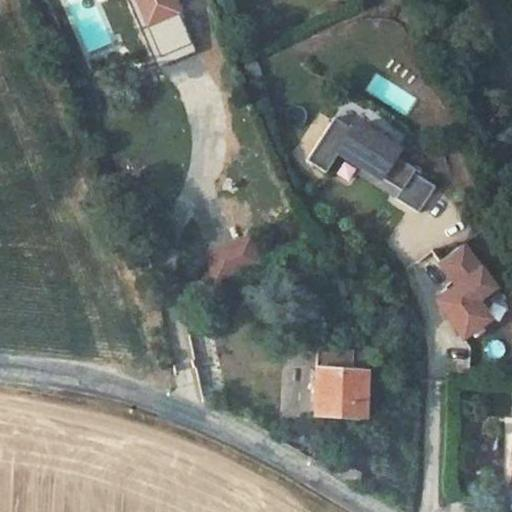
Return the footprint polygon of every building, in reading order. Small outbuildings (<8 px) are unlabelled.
[(137,0),(149,28),(182,14),(175,0),(137,0)] [(417,169),(392,154),(396,149),(354,123),(351,129),(333,118),(306,161),(328,174),(341,153),(365,168),(402,190),(398,198),(421,212),(437,186),(415,172),(417,169)] [(402,190),(365,168),(360,176),(398,198),(402,190)] [(252,272),(247,258),(256,255),(249,237),(203,255),(214,286),(252,272)] [(485,306),(503,293),(466,244),(443,261),(461,285),(444,297),(449,304),(446,307),(468,337),(494,317),(485,306)] [(261,269),(256,255),(247,258),(252,272),(261,269)] [(318,369),(316,439),(365,440),(366,369),(318,369)] [(331,453),(316,446),(316,459),(331,468),(331,453)]
